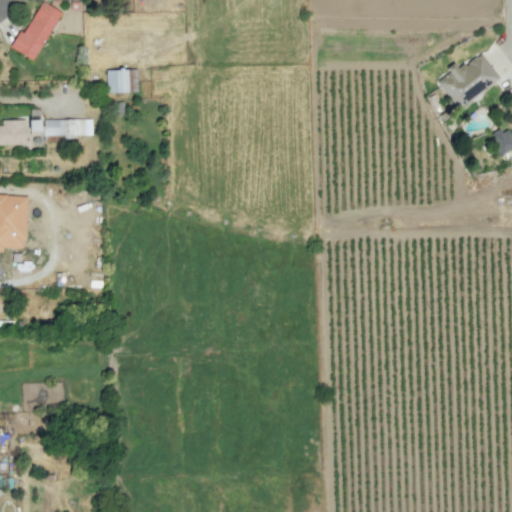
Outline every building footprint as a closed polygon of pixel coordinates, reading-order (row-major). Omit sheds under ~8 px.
[(60,12),(41,1),(23,33),(18,31),(9,47),(33,60),(60,12)] [(498,79),(480,55),(458,70),(454,64),(447,70),(449,74),(437,82),(438,86),(457,110),(498,79)] [(106,93),(127,92),(126,69),(106,70),(106,93)] [(128,92),(136,92),(136,69),(127,69),(128,92)] [(24,119),(1,120),(1,125),(0,125),(0,144),(25,144),(24,119)] [(41,120),(41,119),(29,120),(29,137),(73,135),(91,135),(91,119),(41,120)] [(511,148),(511,137),(508,127),(490,134),(498,155),(511,148)] [(26,196),(0,194),(0,251),(2,252),(2,247),(24,248),(26,196)]
